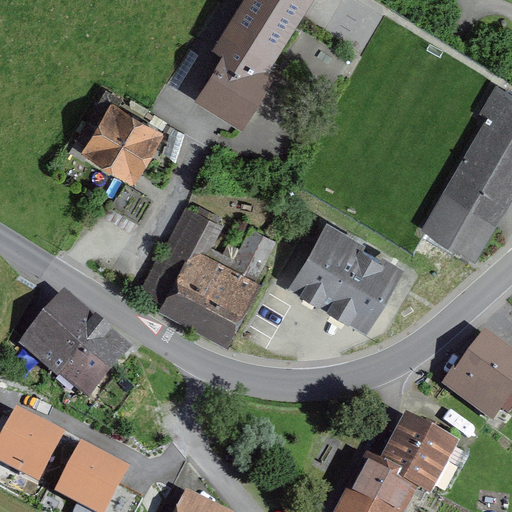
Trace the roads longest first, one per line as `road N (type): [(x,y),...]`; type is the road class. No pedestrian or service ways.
road 1 (tertiary): [(203,364),(275,385),(362,376),(428,340),(511,266)]
road 2 (tertiary): [(0,237),(203,364)]
road 3 (residential): [(203,364),(194,434),(250,511)]
